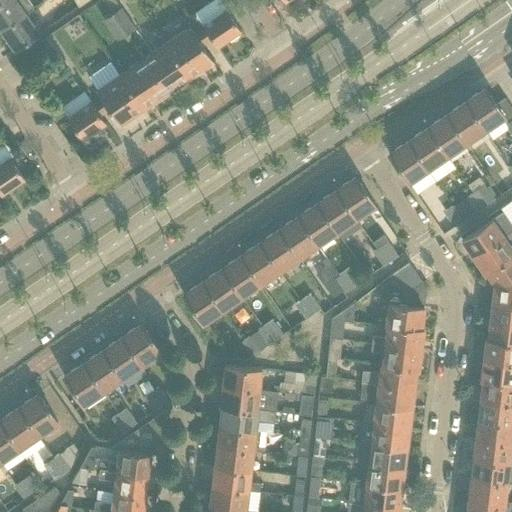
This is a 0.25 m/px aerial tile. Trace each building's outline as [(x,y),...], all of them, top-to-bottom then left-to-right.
[(1,0),(0,1),(0,26),(2,29),(25,13),(33,7),(27,0),(1,0)] [(120,7),(112,13),(126,34),(135,28),(120,7)] [(225,8),(202,24),(217,46),(240,30),(225,8)] [(25,13),(2,29),(15,48),(14,49),(15,50),(39,33),(25,13)] [(126,34),(112,13),(103,19),(119,40),(126,34)] [(189,26),(166,42),(190,78),(213,62),(202,45),(211,39),(216,46),(217,46),(202,24),(202,25),(203,26),(193,33),(189,26)] [(45,37),(25,51),(32,60),(52,47),(45,37)] [(166,42),(142,58),(167,94),(190,78),(166,42)] [(142,58),(119,74),(143,110),(167,94),(142,58)] [(100,97),(92,102),(100,114),(108,109),(120,126),(143,110),(119,74),(95,90),(100,97)] [(484,87),(465,101),(484,128),(492,140),(511,127),(508,122),(511,119),(511,108),(505,98),(496,104),(484,87)] [(100,114),(92,102),(91,102),(90,101),(66,117),(81,139),(105,122),(100,115),(100,114)] [(465,101),(446,114),(465,141),(484,128),(465,101)] [(446,114),(427,127),(446,154),(465,141),(446,114)] [(427,127),(408,140),(427,167),(436,181),(455,168),(446,154),(427,127)] [(427,167),(408,140),(388,153),(407,181),(408,181),(407,180),(427,167)] [(9,156),(0,162),(0,192),(1,194),(24,178),(9,156)] [(355,176),(336,189),(355,216),(373,204),(374,204),(355,176)] [(484,184),(472,192),(483,206),(483,207),(494,199),(484,184)] [(336,189),(317,202),(335,229),(355,216),(336,189)] [(317,202),(298,215),(317,242),(335,229),(317,202)] [(453,205),(445,210),(455,225),(463,220),(453,205)] [(462,238),(461,239),(473,256),(511,229),(511,224),(503,211),(462,238)] [(298,215),(278,228),(297,255),(317,242),(298,215)] [(278,228),(260,241),(278,268),(297,255),(278,228)] [(485,273),(486,272),(511,253),(511,246),(510,244),(511,242),(511,229),(473,256),(485,273)] [(384,235),(372,242),(376,248),(387,240),(384,235)] [(376,248),(373,250),(383,265),(398,256),(387,240),(376,248)] [(260,241),(241,254),(259,281),(278,268),(260,241)] [(511,253),(486,272),(494,282),(494,284),(511,279),(511,253)] [(241,254),(221,267),(240,294),(259,281),(241,254)] [(331,262),(316,272),(332,296),(341,290),(342,292),(348,288),(339,274),(331,262)] [(389,275),(396,285),(415,272),(408,262),(389,275)] [(221,267),(202,280),(221,308),(240,294),(221,267)] [(349,268),(339,274),(348,288),(358,282),(349,268)] [(396,285),(402,294),(402,295),(422,282),(415,272),(396,285)] [(511,279),(494,284),(492,299),(511,301),(511,279)] [(221,308),(202,280),(182,294),(201,322),(202,322),(202,321),(221,308)] [(386,301),(383,323),(385,323),(421,327),(423,306),(426,287),(422,282),(402,295),(389,294),(388,302),(386,301)] [(310,293),(300,300),(310,314),(320,308),(310,293)] [(511,301),(492,299),(489,318),(490,319),(490,321),(502,323),(502,318),(511,319),(511,301)] [(300,300),(295,304),(305,318),(310,314),(300,300)] [(353,303),(340,312),(344,320),(353,321),(353,303)] [(331,318),(329,337),(342,338),(344,320),(340,312),(331,318)] [(489,318),(487,338),(511,340),(511,319),(502,318),(502,323),(490,321),(490,319),(489,318)] [(272,319),(262,326),(272,341),(282,334),(272,319)] [(141,322),(122,335),(140,363),(159,350),(159,351),(160,350),(141,322)] [(371,335),(370,342),(396,345),(396,348),(409,349),(409,345),(420,346),(422,328),(421,327),(383,323),(383,325),(384,325),(383,336),(371,335)] [(262,326),(257,330),(267,344),(272,341),(262,326)] [(122,335),(102,349),(120,376),(140,363),(122,335)] [(249,336),(241,341),(251,355),(259,350),(249,336)] [(485,338),(483,358),(484,358),(483,361),(495,363),(495,357),(507,359),(507,360),(511,361),(511,340),(487,338),(485,338)] [(381,351),(380,363),(418,367),(420,346),(409,345),(409,349),(396,348),(396,345),(370,342),(369,350),(381,351)] [(329,344),(327,356),(339,358),(340,345),(329,344)] [(102,349),(83,362),(101,390),(120,376),(102,349)] [(483,358),(481,377),(511,381),(511,361),(507,360),(507,359),(495,357),(495,363),(483,361),(484,358),(483,358)] [(327,361),(326,376),(333,377),(335,377),(337,362),(327,361)] [(101,390),(83,362),(63,376),(82,404),(83,403),(82,402),(101,390)] [(362,370),(360,380),(362,380),(390,383),(390,386),(402,387),(403,383),(414,384),(416,369),(417,369),(418,367),(380,363),(378,363),(377,368),(377,372),(362,370)] [(225,364),(222,386),(234,388),(234,383),(246,384),(245,386),(261,387),(263,368),(225,364)] [(280,382),(279,389),(303,393),(314,394),(316,375),(305,374),(284,371),(283,382),(280,382)] [(320,376),(318,392),(331,393),(333,377),(326,376),(320,376)] [(482,379),(480,397),(481,397),(480,401),(492,403),(492,397),(504,399),(504,400),(511,401),(511,381),(481,377),(480,379),(482,379)] [(362,380),(359,399),(373,400),(373,402),(376,403),(411,407),(414,384),(403,383),(402,387),(390,386),(390,383),(362,380)] [(222,386),(220,405),(222,405),(275,412),(277,392),(260,390),(261,387),(245,386),(246,384),(234,383),(234,388),(222,386)] [(144,397),(143,397),(153,412),(154,411),(169,401),(159,386),(144,397)] [(37,393),(18,406),(37,434),(55,421),(56,422),(57,421),(37,393)] [(301,395),(299,415),(312,416),(314,396),(301,395)] [(480,397),(477,419),(511,422),(511,401),(504,400),(504,399),(492,397),(492,403),(480,401),(481,397),(480,397)] [(317,399),(315,416),(326,417),(328,400),(317,399)] [(373,402),(371,423),(385,425),(385,427),(397,428),(398,424),(409,425),(411,407),(376,403),(373,402)] [(222,405),(220,426),(257,431),(258,420),(274,422),(275,412),(222,405)] [(18,406),(0,418),(0,420),(18,447),(37,434),(18,406)] [(126,408),(118,414),(128,428),(136,422),(126,408)] [(165,409),(142,425),(140,439),(164,442),(168,409),(165,409)] [(118,414),(111,418),(121,433),(128,428),(118,414)] [(315,416),(313,436),(323,438),(330,439),(333,418),(326,417),(315,416)] [(301,419),(299,436),(309,437),(311,420),(301,419)] [(511,422),(477,419),(475,437),(476,437),(476,440),(487,442),(488,437),(499,438),(499,440),(511,441),(511,422)] [(0,420),(0,458),(18,447),(0,420)] [(363,422),(360,442),(406,447),(409,425),(398,424),(397,428),(385,427),(385,425),(371,423),(363,422)] [(108,460),(107,469),(147,474),(149,463),(151,462),(151,457),(150,455),(150,452),(162,454),(164,442),(140,439),(142,425),(110,447),(118,448),(116,461),(108,460)] [(220,426),(217,449),(228,451),(229,445),(240,447),(240,448),(255,450),(264,451),(266,432),(257,431),(220,426)] [(299,436),(297,455),(307,456),(309,437),(299,436)] [(315,437),(313,456),(323,457),(325,457),(326,446),(322,446),(323,438),(315,437)] [(475,437),(472,458),(510,463),(511,453),(511,441),(499,440),(499,438),(488,437),(487,442),(476,440),(476,437),(475,437)] [(359,442),(357,461),(380,464),(380,466),(392,468),(393,464),(404,465),(406,447),(359,442)] [(73,444),(53,458),(64,473),(68,470),(78,452),(73,444)] [(90,445),(79,466),(81,466),(88,467),(93,468),(96,446),(90,445)] [(217,449),(215,466),(252,470),(255,450),(240,448),(240,447),(229,445),(228,451),(217,449)] [(297,455),(295,472),(305,473),(307,456),(297,455)] [(313,456),(310,476),(320,477),(323,457),(313,456)] [(53,458),(43,465),(54,480),(64,473),(53,458)] [(472,458),(470,477),(471,477),(471,480),(482,482),(483,477),(494,478),(494,480),(508,481),(511,481),(511,462),(510,463),(472,458)] [(365,473),(363,483),(401,487),(404,465),(393,464),(392,468),(380,466),(380,464),(357,461),(356,472),(365,473)] [(79,466),(71,481),(86,483),(88,467),(81,466),(79,466)] [(215,466),(212,488),(223,490),(224,485),(235,486),(235,488),(259,490),(260,482),(251,481),(252,470),(215,466)] [(114,478),(112,491),(147,495),(148,485),(146,484),(147,474),(99,468),(98,476),(114,478)] [(29,474),(21,480),(32,495),(40,490),(29,474)] [(310,476),(308,496),(317,497),(320,477),(310,476)] [(470,477),(468,497),(505,502),(508,481),(494,480),(494,478),(483,477),(482,482),(471,480),(471,477),(470,477)] [(15,484),(14,485),(24,500),(32,495),(21,480),(15,484)] [(295,480),(293,495),(303,496),(305,481),(295,480)] [(363,483),(361,502),(375,504),(375,506),(387,508),(388,503),(399,505),(401,487),(363,483)] [(212,488),(210,505),(247,509),(257,511),(260,491),(259,490),(235,488),(235,486),(224,485),(223,490),(212,488)] [(21,511),(45,511),(59,492),(53,487),(22,508),(21,511)] [(67,488),(58,505),(60,505),(66,506),(66,505),(70,506),(73,489),(69,488),(67,488)] [(94,500),(93,509),(102,510),(110,511),(117,511),(142,511),(144,505),(146,503),(147,495),(112,491),(111,502),(94,500)] [(293,495),(291,511),(301,511),(303,496),(293,495)] [(308,496),(306,511),(319,511),(321,498),(317,497),(308,496)] [(468,497),(465,511),(503,511),(505,502),(468,497)] [(355,511),(397,511),(399,505),(388,503),(387,508),(375,506),(375,504),(361,502),(348,501),(347,511),(355,511)]
